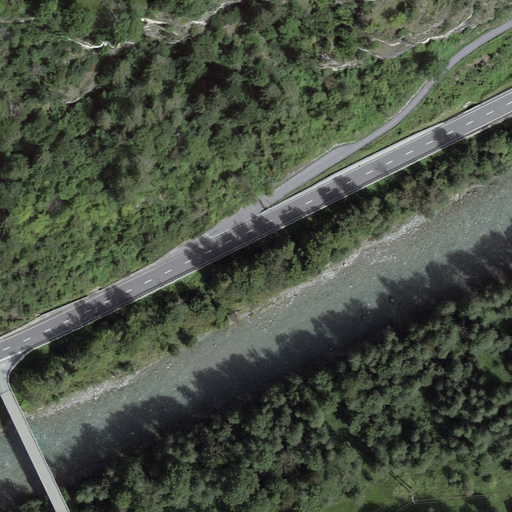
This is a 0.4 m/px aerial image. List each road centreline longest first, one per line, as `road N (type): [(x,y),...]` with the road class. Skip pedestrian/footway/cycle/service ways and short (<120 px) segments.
road 1 (primary): [(0,350),(511,102)]
road 2 (track): [(511,25),(461,55),(405,115),(250,211),(235,224),(236,237)]
road 3 (residential): [(0,378),(63,511)]
